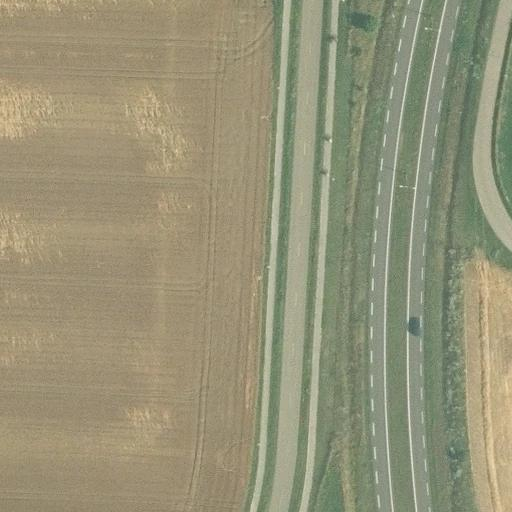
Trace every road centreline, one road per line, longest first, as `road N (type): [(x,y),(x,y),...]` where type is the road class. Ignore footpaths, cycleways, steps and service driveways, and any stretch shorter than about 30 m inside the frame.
road 1 (primary): [(424,511),(415,434),(421,196),(454,0)]
road 2 (primary): [(414,0),(383,191),(376,322),(386,511)]
road 3 (unclassified): [(279,511),(311,0)]
road 4 (unclassified): [(511,238),(489,195),(483,159),(508,0)]
